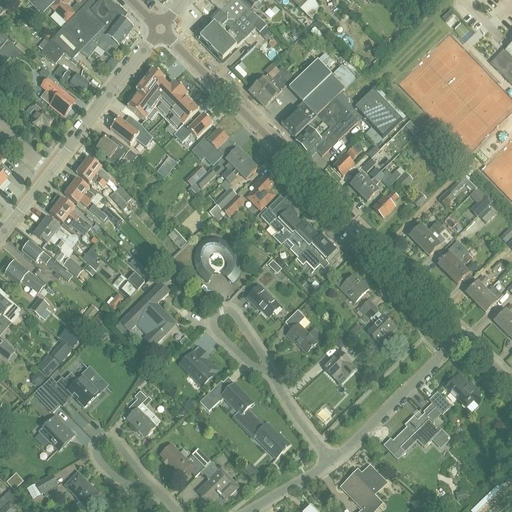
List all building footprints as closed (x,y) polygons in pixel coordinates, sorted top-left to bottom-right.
[(0,0),(0,50),(7,42),(0,35),(0,17),(9,8),(11,5),(6,0),(0,0)] [(26,0),(41,14),(54,1),(52,0),(26,0)] [(90,2),(92,0),(60,0),(52,9),(68,25),(90,2)] [(92,0),(90,2),(68,25),(98,48),(111,58),(119,47),(120,47),(133,29),(121,20),(123,18),(119,14),(118,15),(103,0),(92,0)] [(233,0),(221,13),(211,22),(214,26),(200,40),(222,62),(236,48),(237,49),(247,39),(246,38),(249,35),(240,26),(237,28),(234,26),(243,18),(259,34),(267,27),(254,15),(253,15),(237,0),(233,0)] [(233,0),(232,0),(208,0),(221,13),(233,0)] [(240,0),(241,1),(251,10),(259,2),(256,0),(240,0)] [(290,0),(300,9),(309,0),(290,0)] [(357,16),(351,21),(363,37),(369,32),(357,16)] [(308,31),(315,24),(312,20),(305,27),(308,31)] [(329,33),(323,27),(318,22),(315,25),(327,36),(329,33)] [(98,48),(68,25),(51,43),(73,61),(83,52),(91,58),(98,48)] [(327,48),(331,43),(324,36),(319,41),(327,48)] [(38,48),(43,51),(41,54),(56,65),(64,54),(50,43),(49,43),(45,39),(38,48)] [(0,66),(3,63),(15,49),(7,42),(0,50),(0,66)] [(511,45),(505,52),(504,54),(494,63),(492,65),(511,84),(511,45)] [(318,62),(303,76),(330,104),(316,117),(316,118),(345,90),(318,62)] [(257,101),(276,83),(273,80),(280,73),(272,66),(264,73),(268,77),(264,80),(263,79),(249,93),(257,101)] [(61,67),(52,78),(60,83),(62,80),(82,96),(90,85),(78,76),(76,79),(68,72),(61,67)] [(44,71),(40,75),(47,81),(41,88),(46,93),(43,98),(41,100),(64,118),(75,104),(74,105),(64,97),(65,95),(56,88),(60,83),(52,78),(44,71)] [(128,108),(127,109),(145,122),(141,127),(153,140),(161,148),(179,131),(191,120),(199,111),(191,103),(192,102),(188,98),(188,97),(185,94),(184,93),(186,91),(180,86),(178,87),(174,83),(169,88),(164,83),(165,81),(153,71),(152,71),(149,75),(148,74),(143,81),(144,82),(136,92),(137,93),(137,94),(133,99),(134,100),(128,108)] [(276,83),(257,101),(265,109),(279,95),(278,95),(294,79),(287,72),(276,83)] [(330,104),(303,76),(302,75),(288,89),(302,104),(281,125),(294,139),(316,119),(316,118),(316,117),(330,104)] [(316,119),(294,139),(297,142),(308,153),(307,155),(310,158),(311,158),(313,156),(317,153),(322,158),(338,142),(362,119),(383,141),(406,118),(376,87),(375,88),(370,93),(351,111),(348,109),(346,110),(336,100),(316,119)] [(48,130),(54,122),(46,116),(48,115),(34,104),(30,109),(34,112),(30,116),(34,119),(30,124),(36,128),(40,124),(48,130)] [(179,131),(174,137),(182,145),(191,136),(197,141),(213,125),(211,123),(212,122),(207,116),(205,118),(203,116),(195,124),(191,120),(179,131)] [(112,129),(110,131),(111,132),(130,147),(135,141),(146,149),(153,140),(141,127),(133,121),(128,127),(119,120),(117,123),(115,121),(110,127),(112,129)] [(416,141),(422,135),(421,134),(419,132),(418,132),(409,123),(405,127),(416,139),(415,140),(416,141)] [(196,148),(212,165),(224,153),(219,149),(228,140),(219,132),(209,142),(205,139),(196,148)] [(422,135),(416,141),(423,148),(429,142),(422,135)] [(125,155),(122,153),(104,139),(96,149),(109,159),(107,160),(116,166),(125,155)] [(380,151),(376,147),(367,155),(372,159),(372,160),(380,151)] [(359,155),(352,149),(344,156),(343,154),(336,161),(338,163),(332,169),(342,180),(355,167),(351,163),(359,155)] [(226,181),(247,160),(237,150),(226,161),(233,168),(230,172),(229,171),(222,177),(226,181)] [(133,164),(138,157),(129,151),(125,157),(133,164)] [(83,167),(106,184),(109,180),(99,172),(101,168),(89,159),(83,167)] [(214,205),(217,207),(209,214),(213,218),(221,211),(222,210),(221,210),(231,201),(236,196),(230,190),(233,187),(230,185),(236,178),(235,177),(239,173),(246,181),(257,170),(247,160),(226,181),(220,186),(226,193),(214,205)] [(371,160),(362,169),(367,173),(376,165),(371,160)] [(106,184),(83,167),(77,175),(90,184),(92,181),(103,189),(106,184)] [(157,174),(165,180),(170,174),(162,168),(157,174)] [(401,168),(396,172),(388,180),(392,185),(401,177),(405,172),(403,170),(401,168)] [(359,195),(381,174),(376,169),(369,176),(373,180),(370,183),(362,175),(350,186),(359,195)] [(211,170),(199,182),(196,185),(191,190),(196,195),(201,190),(202,191),(217,176),(211,170)] [(201,179),(195,173),(186,182),(192,188),(201,179)] [(386,178),(381,174),(359,195),(368,204),(379,193),(374,188),(378,184),(379,185),(386,178)] [(406,174),(398,182),(404,189),(413,181),(406,174)] [(274,196),(269,191),(274,186),(265,177),(261,181),(260,180),(253,187),(256,190),(248,198),(260,210),(274,196)] [(469,183),(468,182),(463,177),(453,186),(453,187),(447,192),(439,201),(444,207),(453,198),(459,192),(467,185),(469,183)] [(71,188),(91,204),(97,195),(77,180),(71,188)] [(469,183),(467,185),(470,188),(468,190),(472,195),(474,193),(477,190),(469,182),(468,182),(469,183)] [(91,204),(71,188),(65,197),(78,206),(81,202),(88,208),(91,204)] [(115,194),(126,205),(131,200),(120,188),(115,194)] [(393,192),(385,199),(385,198),(373,210),(383,220),(395,209),(391,205),(399,198),(393,192)] [(421,195),(412,203),(418,208),(426,200),(421,195)] [(287,240),(304,224),(298,218),(299,218),(287,197),(273,213),(269,209),(261,217),(277,234),(274,238),(281,246),(278,249),(279,249),(287,240)] [(127,207),(125,206),(119,198),(115,202),(123,211),(127,207)] [(479,204),(471,212),(476,218),(491,204),(485,198),(479,204)] [(76,223),(85,231),(89,225),(73,213),(75,209),(62,199),(62,200),(60,199),(57,204),(58,205),(56,208),(76,223)] [(238,208),(231,201),(221,210),(222,210),(228,218),(238,208)] [(76,223),(56,208),(54,210),(53,209),(49,214),(51,215),(50,216),(63,225),(70,230),(75,229),(82,235),(85,231),(76,223)] [(495,216),(487,208),(478,217),(486,225),(495,216)] [(70,250),(71,248),(75,240),(48,219),(41,228),(65,245),(70,250)] [(304,224),(287,240),(294,247),(290,250),(298,258),(295,261),(304,253),(320,237),(306,223),(308,221),(308,220),(304,224)] [(420,248),(442,226),(438,222),(431,230),(432,231),(428,234),(421,227),(410,238),(420,248)] [(442,226),(420,248),(429,258),(441,246),(433,239),(437,236),(438,237),(445,230),(442,226)] [(65,245),(41,228),(39,227),(36,231),(38,233),(35,236),(47,245),(50,242),(54,246),(61,251),(60,252),(68,258),(73,252),(70,250),(65,245)] [(168,236),(181,250),(188,244),(174,230),(168,236)] [(500,239),(506,245),(511,239),(511,233),(509,230),(500,239)] [(324,233),(320,237),(304,253),(311,260),(307,264),(314,271),(311,274),(312,274),(320,266),(324,270),(329,265),(325,261),(339,248),(338,247),(336,249),(322,235),(324,233)] [(205,282),(207,283),(213,273),(212,272),(211,271),(209,269),(209,268),(208,267),(207,265),(207,263),(207,261),(208,259),(208,258),(210,256),(211,255),(213,254),(214,254),(216,253),(217,253),(219,254),(220,254),(222,255),(224,256),(225,258),(226,259),(227,261),(228,263),(229,264),(229,265),(229,266),(229,267),(228,269),(242,272),(242,268),(242,264),(241,260),(239,256),(237,253),(235,250),(231,246),(226,243),(221,241),(215,240),(210,241),(204,242),(199,246),(196,251),(194,257),(194,263),(195,269),(198,274),(199,276),(200,278),(202,279),(203,281),(205,282)] [(35,264),(37,262),(38,260),(46,266),(46,265),(56,274),(54,276),(59,280),(61,277),(68,283),(72,277),(51,260),(30,243),(22,253),(35,264)] [(475,250),(460,265),(462,268),(465,264),(466,265),(472,259),(478,254),(475,250)] [(460,265),(455,261),(449,255),(438,266),(448,277),(460,265)] [(77,279),(84,272),(70,259),(63,267),(77,279)] [(22,282),(33,290),(38,295),(45,287),(39,282),(29,273),(16,262),(6,275),(20,286),(22,282)] [(141,275),(145,271),(146,270),(139,264),(134,269),(141,276),(141,275)] [(462,268),(460,265),(448,277),(457,286),(469,275),(462,268)] [(145,271),(141,275),(146,280),(150,275),(145,271)] [(134,274),(128,282),(138,290),(145,283),(134,274)] [(129,301),(138,290),(128,282),(126,280),(122,276),(112,287),(129,301)] [(355,304),(369,290),(362,283),(360,284),(353,277),(340,290),(355,304)] [(476,304),(487,293),(483,288),(489,282),(484,277),(466,294),(476,304)] [(122,336),(127,331),(129,333),(137,325),(148,336),(144,340),(153,348),(176,325),(157,305),(170,292),(161,283),(115,329),(122,336)] [(269,319),(281,307),(260,287),(247,300),(255,308),(257,307),(269,319)] [(487,293),(476,304),(486,314),(503,297),(499,293),(494,299),(487,293)] [(125,299),(118,294),(108,306),(115,312),(125,299)] [(0,313),(2,315),(1,316),(10,323),(10,322),(8,320),(15,312),(17,314),(20,311),(7,300),(5,303),(0,298),(0,313)] [(48,307),(39,300),(31,311),(39,318),(48,307)] [(364,316),(374,307),(368,301),(359,311),(364,316)] [(504,333),(511,325),(511,317),(511,315),(511,305),(511,306),(494,323),(504,333)] [(95,306),(87,318),(93,322),(102,311),(95,306)] [(379,312),(374,307),(364,316),(370,322),(379,312)] [(298,326),(305,319),(298,312),(285,324),(292,331),(287,336),(297,345),(298,344),(307,354),(317,344),(322,338),(314,330),(308,336),(298,326)] [(380,346),(396,329),(384,318),(368,334),(380,346)] [(60,338),(69,347),(78,337),(68,329),(60,338)] [(341,350),(349,342),(344,337),(336,345),(341,350)] [(19,357),(14,353),(15,352),(3,343),(0,346),(0,355),(8,361),(9,359),(14,363),(19,357)] [(201,389),(215,375),(218,372),(203,357),(206,354),(198,347),(179,366),(201,389)] [(347,378),(355,370),(349,364),(350,363),(340,352),(323,368),(334,379),(342,372),(347,378)] [(48,379),(60,366),(49,355),(37,368),(48,379)] [(67,380),(64,383),(61,380),(54,388),(49,383),(51,381),(50,381),(42,389),(61,408),(62,407),(58,403),(63,398),(67,402),(73,397),(85,409),(100,393),(83,376),(77,383),(71,377),(68,380),(67,380)] [(467,409),(481,395),(476,390),(474,391),(459,376),(446,389),(467,409)] [(247,429),(257,419),(251,413),(250,413),(247,410),(252,406),(245,397),(234,385),(228,391),(222,385),(212,394),(220,403),(224,400),(238,415),(243,411),(244,413),(243,414),(246,417),(241,422),(244,427),(247,429)] [(146,438),(157,427),(161,423),(146,408),(152,402),(149,399),(148,400),(141,393),(135,398),(138,401),(129,410),(133,414),(127,420),(146,438)] [(440,414),(442,416),(450,407),(437,394),(429,401),(432,404),(440,414)] [(52,415),(60,407),(49,395),(41,403),(52,415)] [(432,404),(423,413),(425,414),(418,421),(414,417),(404,426),(406,428),(393,442),(390,440),(383,447),(397,461),(402,456),(405,454),(401,449),(415,435),(419,439),(418,440),(425,447),(433,440),(441,447),(449,439),(442,431),(440,433),(433,426),(434,424),(432,421),(440,414),(432,404)] [(59,453),(75,437),(55,417),(42,430),(53,441),(50,444),(59,453)] [(262,424),(257,419),(247,429),(248,430),(253,433),(255,431),(258,434),(254,438),(277,460),(291,446),(279,435),(282,432),(281,432),(278,436),(267,425),(269,424),(268,424),(265,428),(262,425),(262,424)] [(201,473),(212,463),(198,450),(187,461),(171,446),(161,456),(181,476),(186,471),(190,474),(191,473),(195,478),(194,478),(195,479),(201,473)] [(212,463),(201,473),(208,480),(207,481),(208,482),(197,493),(209,506),(219,497),(220,498),(221,497),(220,495),(224,491),(230,497),(239,488),(221,469),(219,471),(212,463)] [(259,473),(251,464),(244,470),(253,479),(259,473)] [(363,509),(386,485),(370,469),(362,477),(358,473),(342,489),(363,509)] [(66,487),(76,497),(87,509),(89,507),(101,496),(79,474),(66,487)] [(57,487),(52,476),(36,485),(42,496),(57,487)] [(17,511),(11,505),(18,498),(10,490),(0,500),(0,511),(17,511)]
